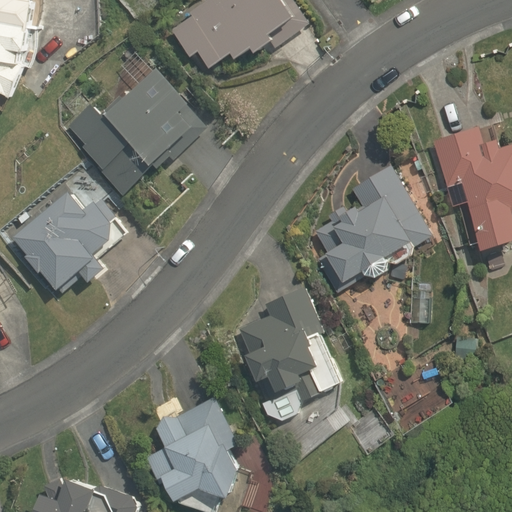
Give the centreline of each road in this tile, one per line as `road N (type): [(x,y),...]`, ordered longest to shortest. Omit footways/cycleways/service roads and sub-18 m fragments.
road 1 (residential): [(0,427),(93,371),(149,322),(330,101),(383,59)]
road 2 (residential): [(383,59),(498,0)]
